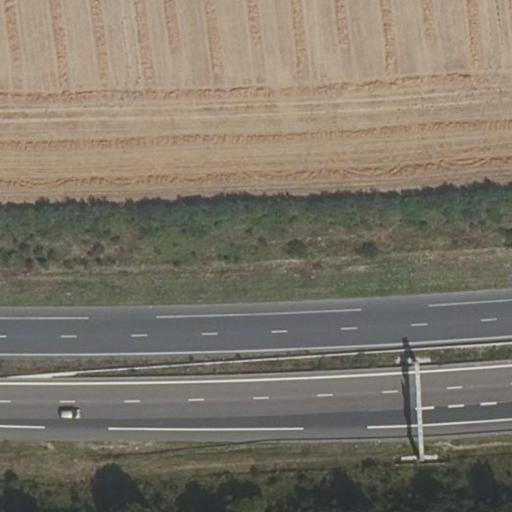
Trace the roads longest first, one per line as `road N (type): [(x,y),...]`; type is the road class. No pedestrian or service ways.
road 1 (trunk): [(511,319),(0,335)]
road 2 (trunk): [(0,403),(511,390)]
